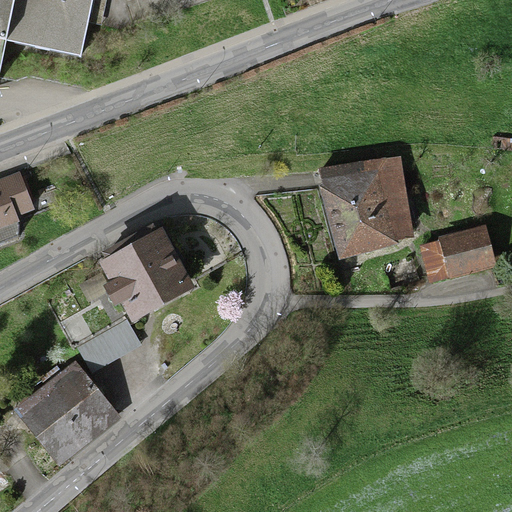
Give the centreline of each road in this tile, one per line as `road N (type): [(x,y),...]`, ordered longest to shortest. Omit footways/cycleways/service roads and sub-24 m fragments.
road 1 (residential): [(40,511),(233,344),(267,299),(270,270),(243,216),(219,200),(188,195),(147,207),(0,290)]
road 2 (residential): [(0,148),(396,0)]
